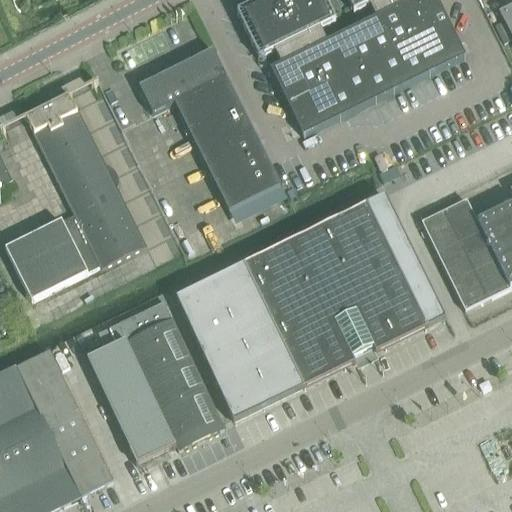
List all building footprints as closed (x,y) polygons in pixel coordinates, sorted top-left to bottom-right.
[(273,0),(237,18),(258,60),(259,62),(274,55),(281,69),(271,74),(304,141),(385,101),(352,34),(328,46),(321,32),(336,24),(323,0),(273,0)] [(346,0),(354,15),(369,8),(376,22),(352,34),(385,101),(466,61),(435,0),(346,0)] [(511,9),(500,16),(511,39),(511,9)] [(176,108),(230,217),(282,191),(213,56),(140,92),(154,119),(176,108)] [(83,97),(100,88),(88,65),(71,74),(83,97)] [(4,106),(8,122),(28,116),(23,100),(4,106)] [(75,220),(62,227),(62,226),(6,254),(32,307),(88,279),(88,278),(101,271),(102,274),(146,252),(116,193),(117,193),(117,190),(118,188),(118,186),(118,184),(117,182),(117,180),(116,178),(110,181),(70,102),(27,124),(75,220)] [(0,193),(13,187),(0,161),(0,193)] [(10,210),(18,197),(9,191),(0,204),(10,210)] [(466,204),(465,205),(466,206),(424,227),(423,226),(421,227),(465,315),(466,314),(466,313),(508,292),(509,293),(511,291),(511,191),(510,193),(511,197),(511,207),(476,226),(466,204)] [(234,429),(304,394),(356,369),(359,373),(378,363),(376,359),(446,324),(386,201),(244,271),(177,304),(234,429)] [(150,238),(168,232),(158,206),(140,213),(150,238)] [(202,221),(210,240),(228,233),(220,213),(202,221)] [(164,305),(119,327),(177,451),(179,455),(225,432),(174,323),(173,323),(164,305)] [(107,354),(88,363),(137,469),(173,452),(174,453),(177,451),(119,327),(99,337),(107,354)] [(0,474),(18,511),(63,511),(81,503),(80,503),(113,487),(50,357),(0,381),(0,474)] [(0,511),(18,511),(0,474),(0,511)]
